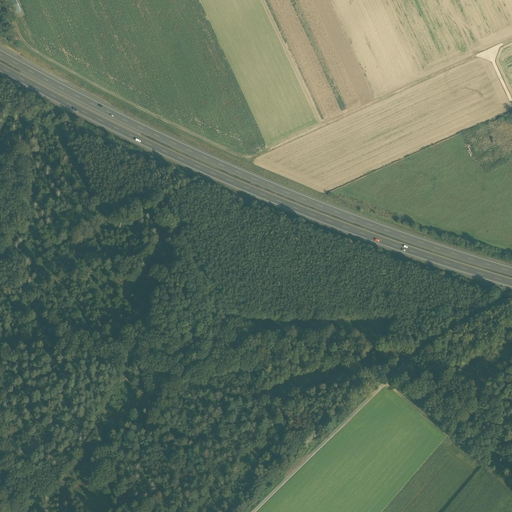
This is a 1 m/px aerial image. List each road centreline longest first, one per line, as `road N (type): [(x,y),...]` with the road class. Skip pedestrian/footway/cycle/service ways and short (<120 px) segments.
road 1 (track): [(488,50),(247,159),(24,44),(3,0)]
road 2 (motorway): [(511,272),(295,197),(0,54)]
road 3 (motorway): [(0,66),(248,189),(511,284)]
road 4 (track): [(253,511),(413,354),(511,303)]
road 5 (track): [(223,511),(121,373),(85,355),(0,355)]
road 6 (track): [(385,382),(511,490)]
